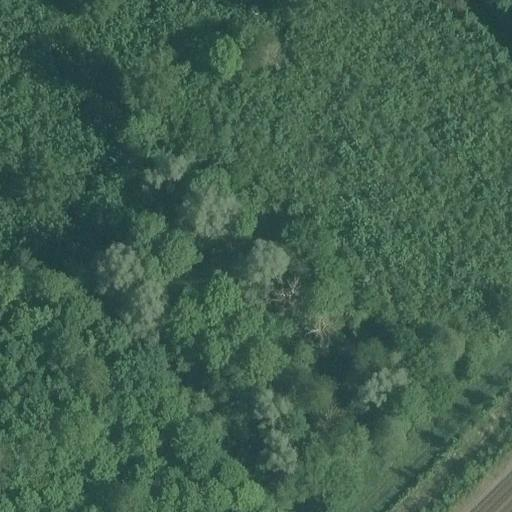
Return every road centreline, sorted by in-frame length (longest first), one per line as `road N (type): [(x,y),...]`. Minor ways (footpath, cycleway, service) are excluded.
road 1 (track): [(356,511),(511,357)]
road 2 (track): [(400,511),(511,399)]
